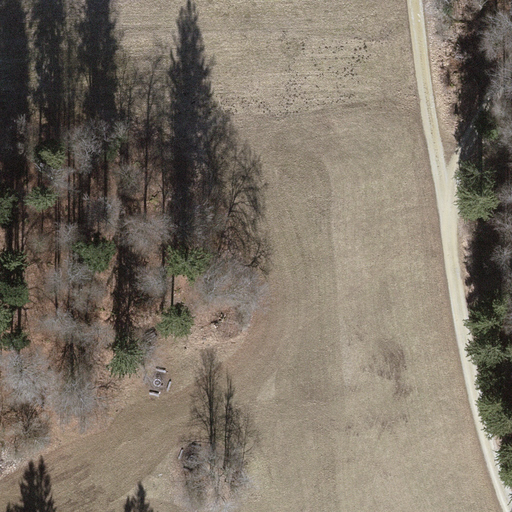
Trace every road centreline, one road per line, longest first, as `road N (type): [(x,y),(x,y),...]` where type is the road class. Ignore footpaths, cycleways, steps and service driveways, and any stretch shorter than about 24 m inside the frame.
road 1 (track): [(511,511),(482,429),(410,0)]
road 2 (track): [(445,198),(511,46)]
